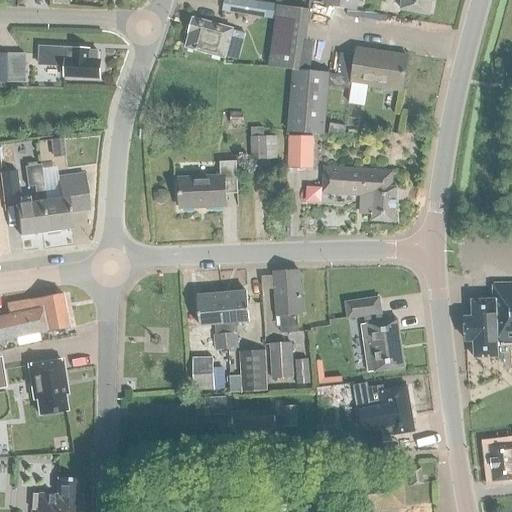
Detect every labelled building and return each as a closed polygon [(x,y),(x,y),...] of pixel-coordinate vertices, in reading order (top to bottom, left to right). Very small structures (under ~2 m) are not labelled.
[(223,0),(221,12),(243,15),(245,2),(235,0),(223,0)] [(324,0),(323,5),(355,12),(357,0),(324,0)] [(401,0),(400,10),(428,15),(430,0),(401,0)] [(268,67),(302,72),(311,11),(277,6),(268,67)] [(237,59),(243,37),(231,34),(232,30),(193,20),(185,48),(224,59),(225,56),(237,59)] [(38,65),(64,67),(64,77),(99,79),(100,53),(87,52),(88,50),(73,49),(73,51),(66,51),(66,49),(39,48),(38,65)] [(321,135),(323,135),(327,86),(350,90),(351,83),(401,91),(407,58),(356,50),(355,57),(340,55),(337,77),(328,75),(292,72),(287,132),(321,135)] [(0,82),(10,83),(10,54),(0,53),(0,82)] [(242,125),(243,113),(230,113),(229,125),(242,125)] [(328,134),(344,134),(345,125),(329,122),(328,134)] [(250,129),(251,138),(251,161),(265,160),(276,160),(275,138),(263,138),(262,129),(250,129)] [(49,140),(51,159),(64,158),(62,138),(49,140)] [(313,138),(289,138),(288,162),(312,163),(313,138)] [(225,194),(237,194),(235,163),(220,164),(220,177),(178,179),(179,210),(225,207),(225,194)] [(41,202),(45,202),(40,165),(24,167),(26,188),(33,187),(36,203),(15,206),(19,236),(45,233),(41,202)] [(371,221),(394,223),(395,188),(391,188),(391,171),(323,167),(321,194),(362,196),(361,215),(371,216),(371,221)] [(0,173),(0,177),(3,197),(19,195),(15,171),(0,173)] [(57,178),(58,183),(60,200),(45,202),(41,202),(45,233),(71,229),(68,214),(88,211),(83,175),(57,178)] [(321,187),(306,186),(305,201),(315,202),(321,197),(321,187)] [(301,316),(298,272),(273,273),(276,318),(279,318),(281,334),(297,333),(296,316),(301,316)] [(464,318),(466,342),(472,342),(473,359),(497,358),(497,354),(508,354),(508,348),(511,347),(511,284),(493,285),(493,292),(494,300),(485,300),(471,301),(471,306),(471,317),(464,318)] [(224,325),(225,334),(236,333),(235,324),(249,322),(247,294),(221,296),(224,325)] [(68,329),(61,295),(6,305),(8,316),(0,317),(0,342),(45,333),(45,334),(68,329)] [(225,334),(224,325),(221,296),(196,298),(199,327),(213,326),(214,335),(225,334)] [(404,368),(398,328),(397,320),(381,323),(380,315),(378,299),(345,304),(347,319),(364,317),(365,325),(360,326),(367,373),(404,368)] [(53,356),(90,346),(87,333),(50,344),(53,356)] [(236,333),(225,334),(227,351),(238,350),(236,333)] [(225,334),(214,335),(215,351),(227,351),(225,334)] [(270,345),(272,380),(292,379),(290,344),(270,345)] [(242,392),(266,391),(264,351),(240,352),(242,392)] [(212,389),(212,367),(212,357),(192,358),(192,390),(212,389)] [(309,384),(307,359),(294,360),(295,385),(309,384)] [(61,361),(27,366),(33,400),(36,399),(38,415),(65,411),(63,395),(66,395),(61,361)] [(414,432),(412,418),(406,386),(383,390),(382,386),(367,389),(370,408),(357,410),(361,433),(342,434),(343,457),(383,454),(382,438),(414,432)] [(227,416),(226,399),(196,401),(196,417),(227,416)] [(282,428),(296,428),(296,407),(282,407),(282,419),(274,419),(274,418),(244,419),(244,413),(231,413),(232,420),(231,420),(233,452),(275,450),(274,427),(282,427),(282,428)] [(511,444),(489,447),(493,482),(511,479),(511,444)] [(409,470),(412,487),(423,485),(420,469),(409,470)] [(57,496),(40,495),(32,495),(31,511),(80,511),(82,496),(77,495),(77,481),(57,479),(57,496)] [(400,482),(353,484),(354,509),(401,506),(400,482)]
